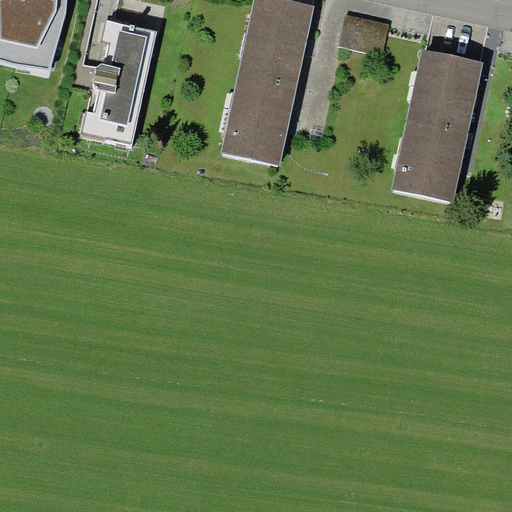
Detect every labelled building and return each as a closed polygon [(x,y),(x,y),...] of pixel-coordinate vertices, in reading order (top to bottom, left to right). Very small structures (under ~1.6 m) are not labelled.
[(0,0),(0,59),(54,70),(67,0),(0,0)] [(174,0),(120,0),(105,69),(101,72),(97,77),(96,86),(97,91),(99,94),(89,140),(134,150),(159,37),(166,38),(174,0)] [(226,155),(281,167),(288,132),(284,131),(285,127),(286,122),(291,123),(306,55),(302,54),(303,49),(304,44),(308,45),(316,10),(269,0),(260,0),(256,18),(262,19),(253,59),(248,58),(239,95),(245,96),(236,137),(230,135),(226,155)] [(393,27),(349,17),(342,48),(386,57),(393,27)] [(486,67),(429,54),(398,192),(455,204),(486,67)]
